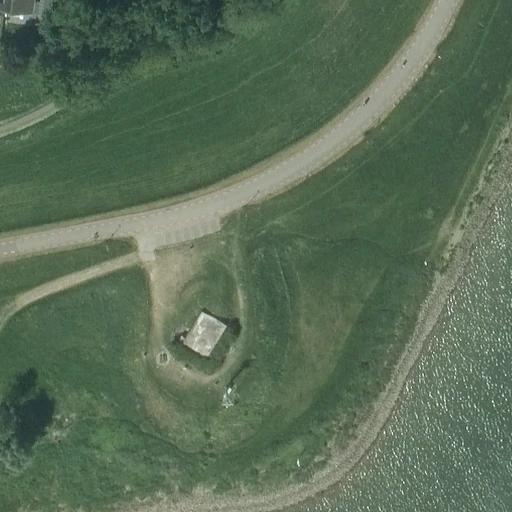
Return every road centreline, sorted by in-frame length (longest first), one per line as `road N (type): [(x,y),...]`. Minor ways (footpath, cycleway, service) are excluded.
road 1 (unclassified): [(0,250),(213,206),(313,156),(364,115),(416,53),(446,0)]
road 2 (track): [(140,223),(146,254),(0,312)]
